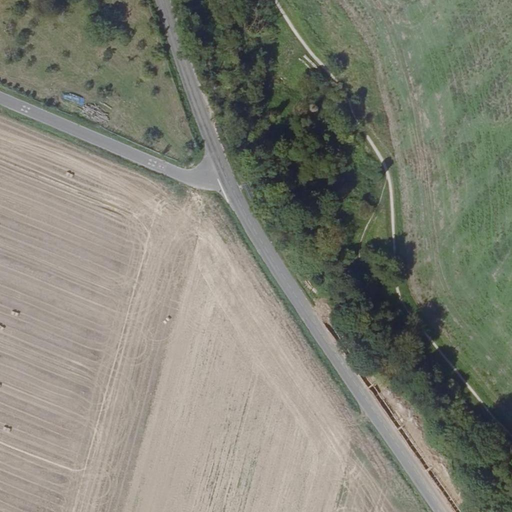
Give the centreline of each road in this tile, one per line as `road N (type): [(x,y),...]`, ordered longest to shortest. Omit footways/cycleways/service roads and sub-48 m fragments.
road 1 (secondary): [(219,174),(253,239),(439,511)]
road 2 (tertiary): [(0,98),(178,174),(219,174)]
road 3 (secondary): [(163,0),(219,174)]
